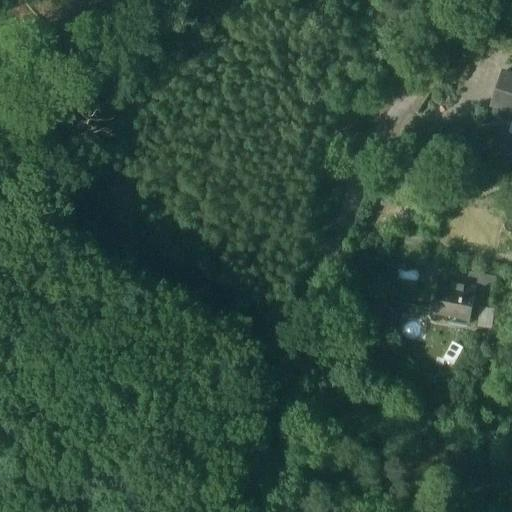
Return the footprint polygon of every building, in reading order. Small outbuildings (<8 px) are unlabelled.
[(511,77),(502,74),(491,106),(511,113),(511,77)] [(491,170),(470,163),(465,177),(487,183),(491,170)] [(494,280),(470,275),(467,288),(475,290),(475,291),(491,294),(494,280)] [(463,287),(451,285),(440,283),(433,319),(449,322),(450,318),(469,322),(475,291),(475,290),(467,288),(467,289),(463,288),(463,287)] [(480,326),(496,327),(497,308),(482,307),(480,326)] [(405,315),(404,339),(425,340),(425,315),(405,315)] [(451,341),(443,359),(456,364),(463,347),(451,341)]
